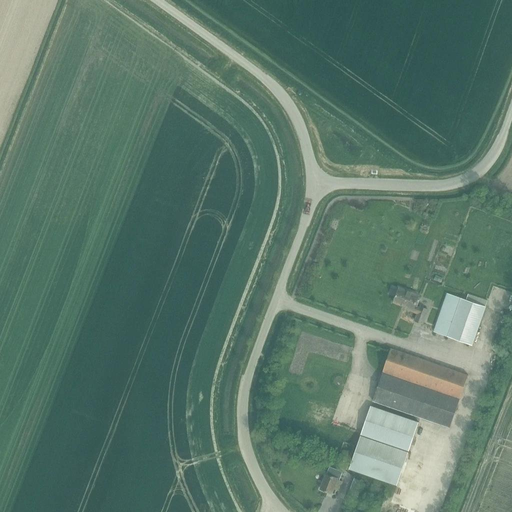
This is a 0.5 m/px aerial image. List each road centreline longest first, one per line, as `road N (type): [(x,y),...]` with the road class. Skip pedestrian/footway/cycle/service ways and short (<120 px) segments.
road 1 (tertiary): [(271,507),(246,452),(244,383),(315,184)]
road 2 (tertiary): [(315,184),(305,140),(278,91),(154,0)]
road 3 (unclassified): [(315,184),(451,184),(497,146),(511,104)]
